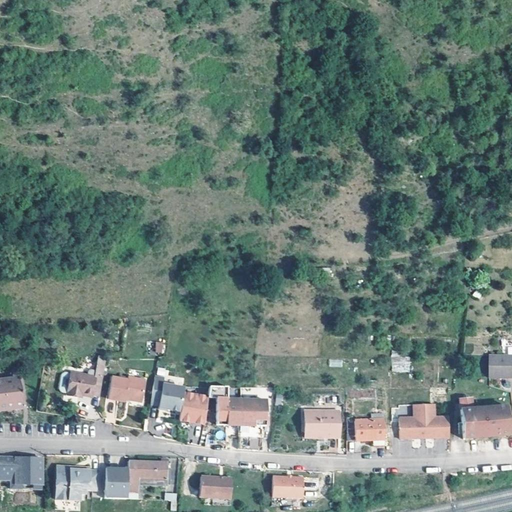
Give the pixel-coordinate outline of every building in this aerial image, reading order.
[(155,342),(155,353),(165,353),(165,342),(155,342)] [(391,355),(392,372),(410,372),(410,355),(391,355)] [(511,377),(511,356),(486,358),(487,379),(511,377)] [(103,358),(103,357),(96,357),(92,376),(68,372),(64,394),(75,396),(75,394),(88,396),(89,395),(97,397),(103,358)] [(124,380),(108,377),(104,399),(122,402),(122,399),(138,402),(142,380),(125,377),(124,380)] [(0,410),(18,409),(22,408),(20,394),(18,378),(0,380),(0,410)] [(161,380),(152,378),(148,404),(156,405),(155,409),(163,410),(176,413),(179,393),(180,389),(160,386),(161,380)] [(225,391),(210,390),(210,398),(214,398),(214,404),(214,424),(262,425),(263,399),(224,398),(225,391)] [(205,398),(179,393),(176,413),(174,422),(200,426),(205,398)] [(470,408),(469,397),(457,398),(460,438),(506,435),(504,405),(470,408)] [(411,416),(396,416),(396,437),(409,437),(409,435),(431,434),(431,437),(446,437),(446,418),(432,418),(431,403),(411,404),(411,416)] [(337,437),(336,410),(303,411),(302,431),(312,431),(312,436),(337,437)] [(380,419),(380,413),(377,413),(377,411),(374,411),(374,413),(367,413),(367,420),(380,419)] [(351,420),(351,415),(344,415),(344,440),(368,440),(368,446),(380,446),(380,440),(380,419),(367,420),(351,420)] [(41,459),(0,457),(0,476),(14,476),(14,485),(30,485),(31,477),(40,477),(41,459)] [(124,469),(124,480),(124,484),(134,484),(134,483),(163,484),(164,462),(158,462),(125,460),(124,469)] [(124,469),(103,468),(102,497),(123,498),(124,496),(124,484),(124,480),(124,469)] [(67,470),(53,469),(52,500),(77,501),(77,494),(82,494),(82,490),(95,490),(96,471),(87,471),(78,470),(78,473),(67,473),(67,470)] [(301,476),(270,475),(269,496),(300,498),(301,476)] [(14,476),(0,476),(0,479),(10,480),(9,489),(40,489),(40,477),(31,477),(30,485),(14,485),(14,476)] [(200,476),(200,483),(199,497),(230,499),(231,485),(231,479),(200,476)] [(134,492),(134,484),(124,484),(124,496),(138,497),(139,492),(134,492)] [(164,500),(170,500),(170,510),(177,511),(177,492),(164,492),(164,500)]
